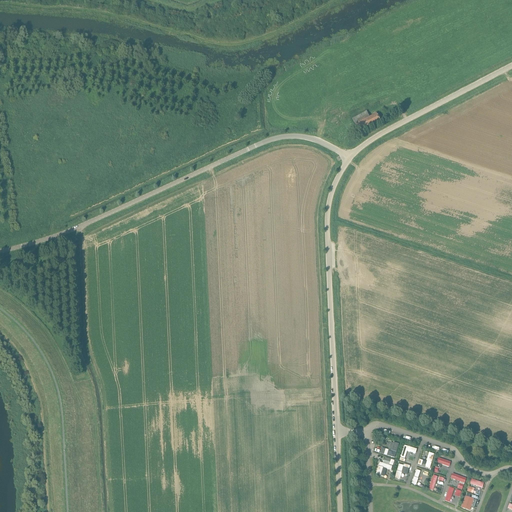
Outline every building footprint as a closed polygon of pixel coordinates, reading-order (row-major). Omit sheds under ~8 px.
[(366,112),(357,117),(353,119),(360,133),(381,122),(377,114),(369,118),(366,112)] [(388,450),(387,456),(395,458),(396,452),(399,444),(394,443),(393,444),(391,451),(388,450)] [(404,446),(401,457),(405,459),(407,452),(415,454),(417,449),(404,446)] [(427,461),(425,467),(430,468),(432,462),(434,454),(429,452),(427,461)] [(438,458),(437,463),(442,464),(442,465),(449,467),(451,463),(438,458)] [(380,462),(376,475),(380,476),(383,468),(391,470),(391,469),(392,466),(380,462)] [(399,464),(395,478),(400,480),(402,473),(401,473),(403,467),(403,468),(404,466),(403,465),(399,464)] [(416,470),(411,484),(416,486),(418,479),(420,471),(416,470)] [(452,474),(451,479),(460,482),(464,483),(465,484),(466,479),(452,474)] [(433,476),(429,490),(433,491),(438,477),(433,476)] [(471,479),(470,484),(482,489),(484,484),(471,479)] [(449,487),(445,501),(450,503),(454,489),(449,487)] [(465,496),(461,508),(470,511),(471,508),(473,508),(474,509),(477,500),(476,500),(473,499),(474,499),(470,498),(466,497),(465,496)]
